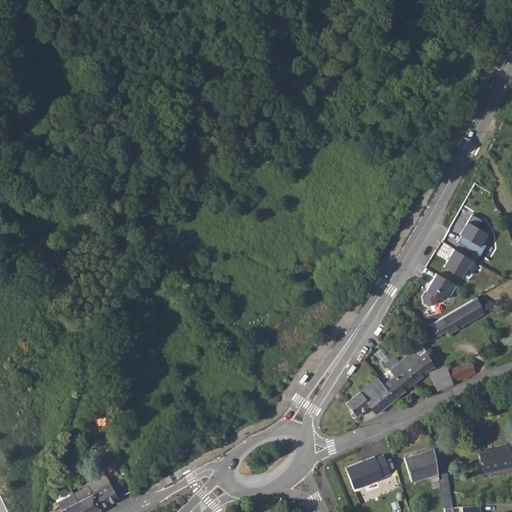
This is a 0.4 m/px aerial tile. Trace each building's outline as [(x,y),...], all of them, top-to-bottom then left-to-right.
[(485,238),(489,231),(478,226),(482,218),(471,212),(456,241),(481,254),(488,240),(485,238)] [(463,276),(473,257),(452,247),(443,266),(463,276)] [(436,306),(437,297),(452,298),(454,277),(428,275),(426,305),(436,306)] [(476,297),(420,329),(424,336),(433,331),(436,335),(446,330),(448,333),(483,313),(476,297)] [(412,350),(397,362),(414,382),(425,373),(425,372),(434,366),(425,351),(418,356),(412,350)] [(393,376),(382,384),(394,398),(414,382),(397,362),(392,366),(390,363),(386,366),(393,376)] [(428,373),(436,390),(452,384),(446,368),(446,366),(428,373)] [(474,366),(451,372),(454,381),(477,374),(474,366)] [(376,377),(345,403),(355,415),(368,405),(375,413),(394,398),(382,384),(376,377)] [(511,460),(509,445),(478,452),(483,473),(511,466),(511,460)] [(411,481),(429,476),(437,474),(434,449),(404,457),(411,481)] [(385,453),(346,468),(360,503),(399,487),(385,453)] [(111,479),(101,484),(104,489),(112,505),(122,499),(111,479)] [(91,485),(77,493),(86,511),(97,511),(112,505),(104,489),(96,493),(91,485)] [(86,511),(77,493),(64,500),(69,507),(59,511),(86,511)]
